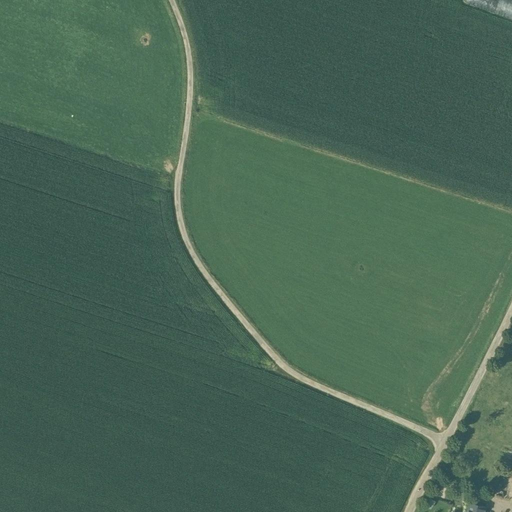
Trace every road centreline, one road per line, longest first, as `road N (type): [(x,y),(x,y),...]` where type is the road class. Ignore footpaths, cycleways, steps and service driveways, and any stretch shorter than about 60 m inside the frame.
road 1 (unclassified): [(445,443),(281,365),(229,313),(186,249),(176,187),(189,64),(171,0)]
road 2 (unclassified): [(511,308),(445,443)]
